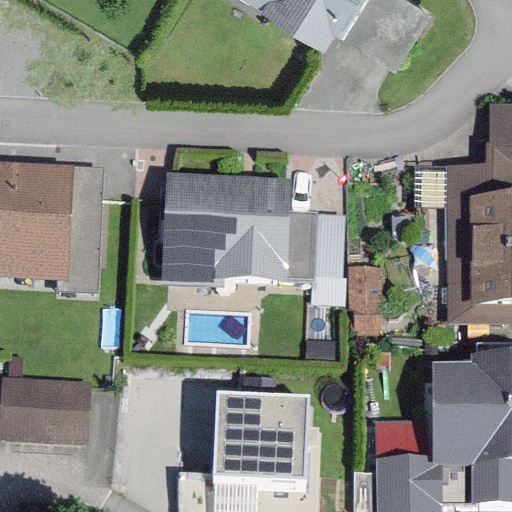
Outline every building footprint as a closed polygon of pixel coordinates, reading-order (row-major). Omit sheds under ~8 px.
[(237,0),(324,54),(337,34),(395,69),(429,14),(406,0),(237,0)] [(511,111),(491,112),(493,171),(409,173),(410,243),(452,242),(454,336),(511,335),(511,111)] [(101,183),(0,179),(0,290),(67,292),(66,299),(97,300),(101,183)] [(295,194),(168,189),(167,295),(291,296),(295,194)] [(433,366),(434,416),(511,414),(511,356),(472,357),(472,365),(433,366)] [(99,393),(3,385),(0,422),(0,450),(94,458),(99,393)] [(311,401),(219,396),(213,488),(305,494),(311,401)] [(511,508),(511,414),(434,416),(435,468),(473,468),(474,509),(511,508)] [(434,511),(434,461),(376,462),(377,511),(434,511)]
